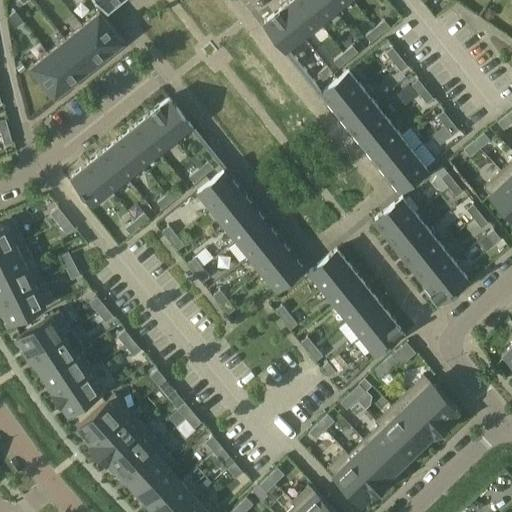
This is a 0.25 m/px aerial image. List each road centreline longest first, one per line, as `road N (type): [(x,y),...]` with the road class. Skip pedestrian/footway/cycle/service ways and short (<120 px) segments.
road 1 (residential): [(163,69),(35,169),(0,183)]
road 2 (residential): [(511,278),(445,342),(505,420)]
road 3 (residential): [(408,511),(505,420)]
